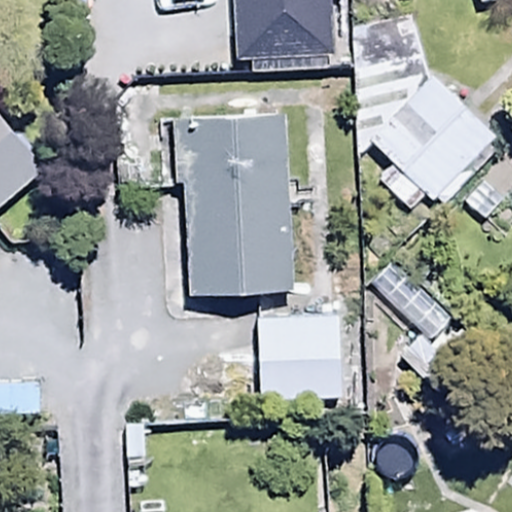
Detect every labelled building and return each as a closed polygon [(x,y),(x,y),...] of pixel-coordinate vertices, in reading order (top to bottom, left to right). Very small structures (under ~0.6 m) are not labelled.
[(322,0),(226,0),(229,62),(325,57),(322,0)] [(424,75),(363,144),(386,163),(368,184),(404,215),(419,197),(435,212),(498,140),(424,75)] [(281,293),(273,118),(176,122),(184,297),(281,293)] [(0,123),(0,200),(38,168),(0,123)] [(331,307),(248,310),(251,394),(334,392),(331,307)] [(390,359),(427,394),(471,348),(435,312),(390,359)]
